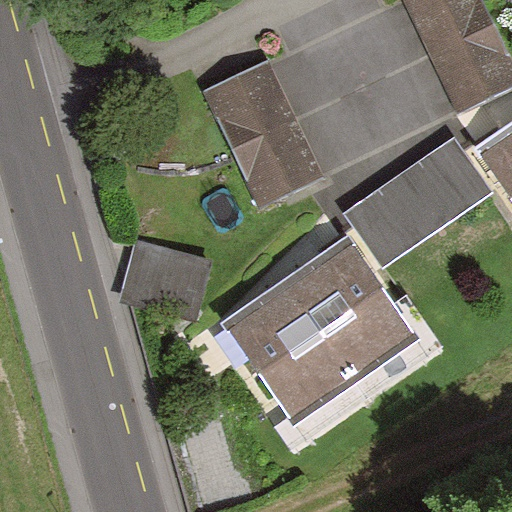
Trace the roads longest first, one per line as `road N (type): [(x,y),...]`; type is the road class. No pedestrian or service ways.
road 1 (tertiary): [(0,38),(132,511)]
road 2 (unknown): [(60,90),(281,0)]
